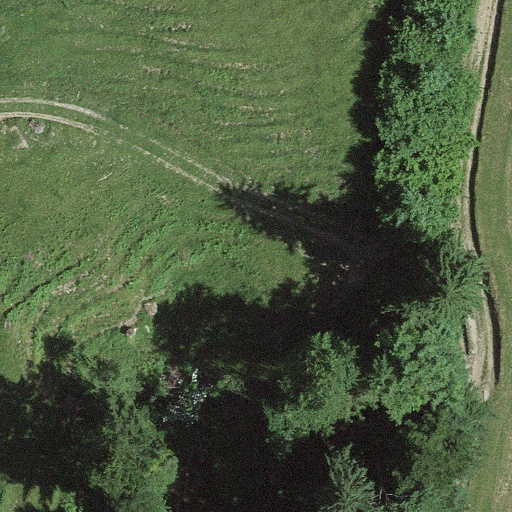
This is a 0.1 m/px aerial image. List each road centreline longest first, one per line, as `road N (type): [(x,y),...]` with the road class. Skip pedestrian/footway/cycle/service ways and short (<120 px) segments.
road 1 (track): [(473,305),(125,128),(0,110)]
road 2 (track): [(473,305),(460,186),(489,0)]
road 3 (track): [(450,511),(477,377),(473,305)]
